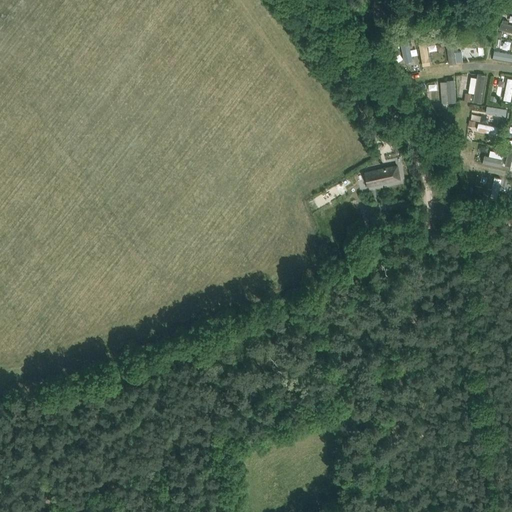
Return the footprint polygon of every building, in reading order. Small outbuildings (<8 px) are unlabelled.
[(503,52),(511,53),(511,38),(511,34),(505,34),(503,52)] [(415,36),(407,37),(408,56),(416,56),(415,36)] [(424,37),(426,60),(435,59),(433,37),(424,37)] [(458,40),(452,41),(454,56),(460,55),(458,40)] [(507,92),(509,71),(503,70),(500,91),(507,92)] [(476,71),(472,87),(479,88),(482,72),(476,71)] [(446,97),(460,97),(459,75),(445,75),(446,97)] [(505,107),(509,108),(510,103),(492,100),(491,106),(498,107),(498,111),(504,113),(505,107)] [(483,116),(481,123),(503,129),(505,122),(483,116)] [(493,150),(506,152),(507,147),(494,144),(493,150)] [(364,172),(367,186),(399,179),(397,165),(386,168),(386,167),(384,167),(384,168),(364,172)] [(351,182),(348,178),(308,202),(313,212),(348,192),(345,186),(351,182)]
